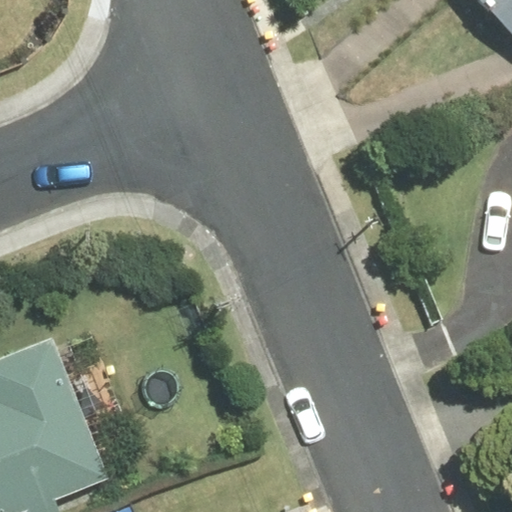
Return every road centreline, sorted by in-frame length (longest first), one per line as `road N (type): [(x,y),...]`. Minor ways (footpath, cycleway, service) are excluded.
road 1 (residential): [(227,76),(402,511)]
road 2 (residential): [(0,168),(227,76)]
